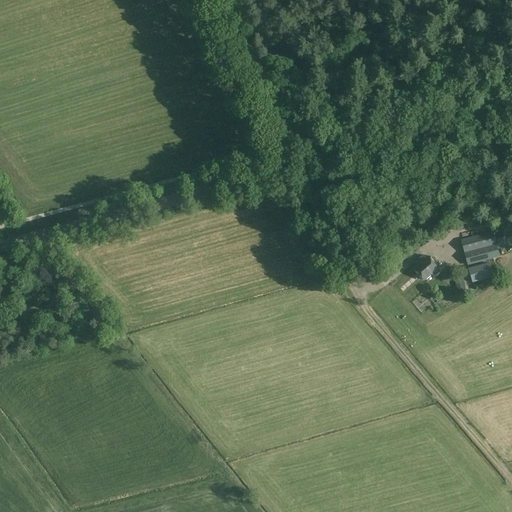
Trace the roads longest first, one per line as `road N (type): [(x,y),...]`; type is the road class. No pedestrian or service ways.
road 1 (track): [(511,479),(359,304),(301,164)]
road 2 (track): [(227,475),(36,235)]
road 3 (tertiary): [(0,245),(293,167)]
road 4 (tertiary): [(293,167),(511,109)]
road 5 (unclassified): [(293,167),(219,0)]
road 6 (track): [(474,119),(433,0)]
